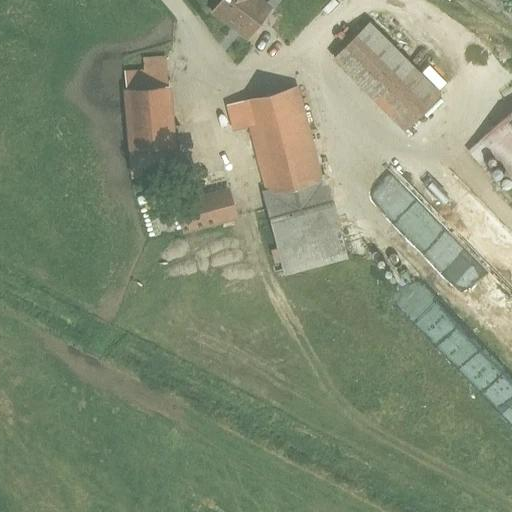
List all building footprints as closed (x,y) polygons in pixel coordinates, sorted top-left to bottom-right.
[(209,0),(238,22),(256,0),(209,0)] [(373,10),(334,47),(406,120),(427,99),(444,83),(373,10)] [(171,75),(172,45),(133,43),(131,78),(171,75)] [(131,78),(126,78),(133,155),(179,152),(173,74),(171,75),(131,78)] [(301,76),(247,89),(271,184),(325,171),(301,76)] [(444,83),(427,99),(433,106),(450,89),(444,83)] [(511,102),(473,138),(486,152),(496,143),(511,161),(511,102)] [(225,188),(168,205),(177,235),(234,218),(225,188)] [(332,190),(270,207),(287,266),(349,248),(332,190)]
